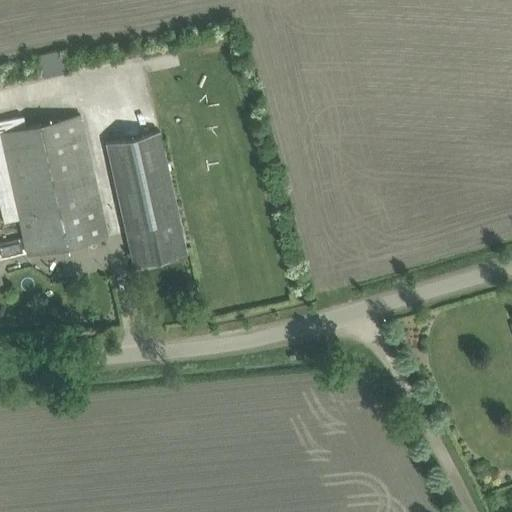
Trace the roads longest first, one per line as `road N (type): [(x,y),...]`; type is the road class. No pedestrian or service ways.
road 1 (unclassified): [(0,368),(273,339),(360,311)]
road 2 (unclassified): [(360,311),(469,511)]
road 3 (unclassified): [(360,311),(511,266)]
